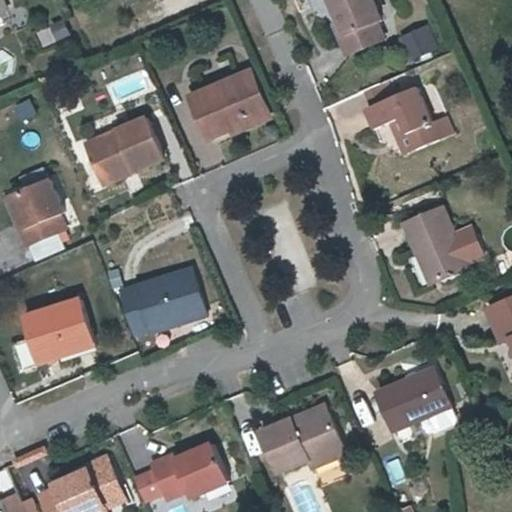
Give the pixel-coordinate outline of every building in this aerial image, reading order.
[(329,0),(319,5),(330,26),(337,41),(329,44),(338,64),(373,48),(366,32),(374,28),(360,0),(329,0)] [(403,38),(417,62),(444,48),(430,23),(403,38)] [(323,30),(329,44),(337,41),(330,26),(323,30)] [(237,81),(181,104),(198,146),(223,135),(226,143),(258,128),(237,81)] [(427,150),(420,134),(404,99),(355,121),(363,140),(382,131),(390,128),(405,161),(427,150)] [(35,100),(19,106),(24,121),(40,115),(35,100)] [(130,128),(70,154),(89,198),(149,172),(130,128)] [(397,164),(405,161),(390,128),(382,131),(397,164)] [(431,130),(420,134),(427,150),(438,146),(431,130)] [(33,190),(0,204),(0,220),(8,238),(1,241),(8,257),(47,240),(41,225),(47,222),(33,190)] [(259,222),(261,205),(245,203),(243,220),(259,222)] [(397,232),(409,263),(416,261),(428,290),(462,278),(434,216),(397,232)] [(41,261),(68,250),(62,236),(35,247),(41,261)] [(422,293),(428,290),(416,261),(409,263),(422,293)] [(180,278),(108,298),(121,344),(161,332),(162,335),(194,326),(180,278)] [(511,305),(475,321),(489,355),(499,351),(511,383),(511,305)] [(63,308),(9,326),(25,375),(57,364),(55,359),(77,352),(63,308)] [(417,370),(360,395),(376,433),(411,418),(434,407),(417,370)] [(433,408),(411,418),(417,430),(423,433),(437,427),(439,420),(433,408)] [(309,410),(276,425),(280,434),(313,419),(309,410)] [(463,423),(458,410),(442,417),(448,429),(463,423)] [(280,434),(276,425),(246,438),(264,479),(294,466),(298,474),(331,459),(313,419),(280,434)] [(160,473),(157,466),(134,477),(137,483),(149,511),(170,503),(173,511),(175,511),(214,495),(198,457),(174,467),(160,473)] [(399,458),(385,465),(394,483),(408,477),(399,458)] [(171,460),(157,466),(160,473),(174,467),(171,460)] [(94,511),(105,507),(87,467),(65,476),(66,480),(35,494),(37,497),(20,504),(24,511),(94,511)] [(148,511),(149,511),(137,483),(119,491),(128,511),(148,511)]
